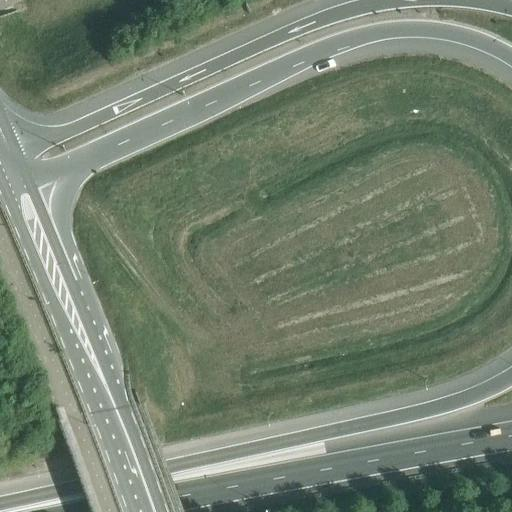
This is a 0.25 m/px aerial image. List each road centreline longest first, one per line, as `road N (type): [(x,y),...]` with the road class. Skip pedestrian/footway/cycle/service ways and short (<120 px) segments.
road 1 (motorway): [(18,187),(368,35),(445,32),(511,58)]
road 2 (motorway): [(511,376),(430,408),(0,506)]
road 3 (motorway): [(396,0),(299,27),(6,158)]
road 4 (motorway): [(511,436),(114,511)]
road 5 (tertiary): [(149,511),(18,187)]
